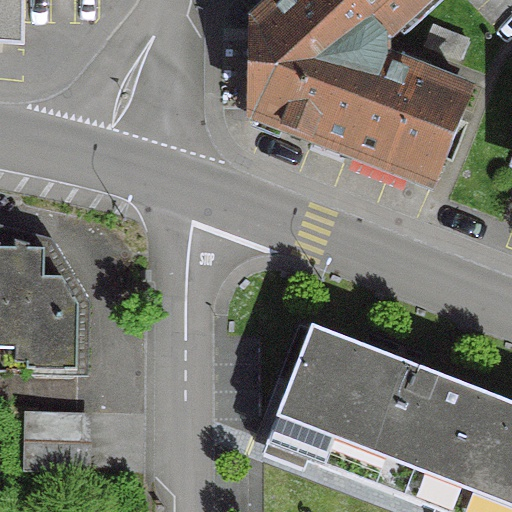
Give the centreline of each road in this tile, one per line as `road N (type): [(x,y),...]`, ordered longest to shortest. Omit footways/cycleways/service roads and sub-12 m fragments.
road 1 (secondary): [(202,200),(511,319)]
road 2 (residential): [(202,200),(191,267),(188,511)]
road 3 (unknown): [(506,0),(429,286)]
road 4 (residential): [(174,0),(130,85),(113,171)]
